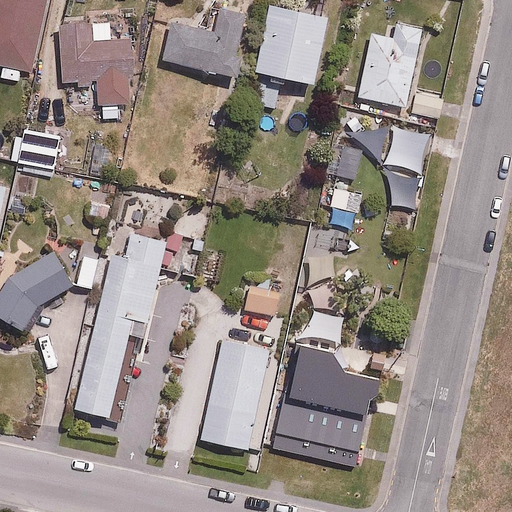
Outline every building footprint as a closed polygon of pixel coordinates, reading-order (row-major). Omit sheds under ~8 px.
[(48,0),(0,0),(0,64),(33,72),(48,0)] [(287,74),(322,80),(332,13),(270,3),(253,103),(282,108),(287,74)] [(219,30),(172,20),(165,54),(240,70),(252,14),(224,8),(219,30)] [(100,105),(132,103),(130,78),(137,77),(133,36),(92,39),(91,17),(60,19),(65,83),(98,80),(100,105)] [(373,33),(362,97),(409,105),(407,112),(441,117),(445,97),(413,91),(423,29),(394,24),(392,36),(373,33)] [(64,129),(28,122),(20,161),(57,168),(64,129)] [(356,180),(363,151),(345,146),(337,175),(356,180)] [(354,190),(333,185),(328,205),(350,210),(354,190)] [(124,255),(111,252),(76,409),(111,417),(133,316),(151,320),(169,239),(130,230),(124,255)] [(77,284),(56,246),(10,273),(0,294),(0,317),(27,330),(37,307),(77,284)] [(296,282),(302,256),(272,249),(266,275),(296,282)] [(93,286),(100,255),(84,252),(77,283),(93,286)] [(283,292),(245,285),(241,308),(279,314),(283,292)] [(345,316),(299,308),(274,449),(360,463),(367,422),(378,424),(387,372),(337,364),(345,316)] [(231,340),(216,337),(197,434),(251,445),(275,326),(235,318),(231,340)]
